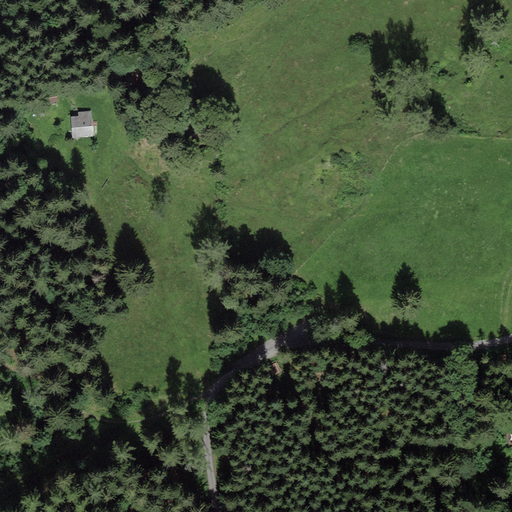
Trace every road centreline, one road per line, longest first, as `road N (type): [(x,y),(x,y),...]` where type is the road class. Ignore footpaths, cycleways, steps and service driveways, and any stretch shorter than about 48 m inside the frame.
road 1 (residential): [(511,342),(412,347),(324,326),(252,358),(205,405),(215,511)]
road 2 (track): [(214,389),(113,202),(100,165),(101,137)]
